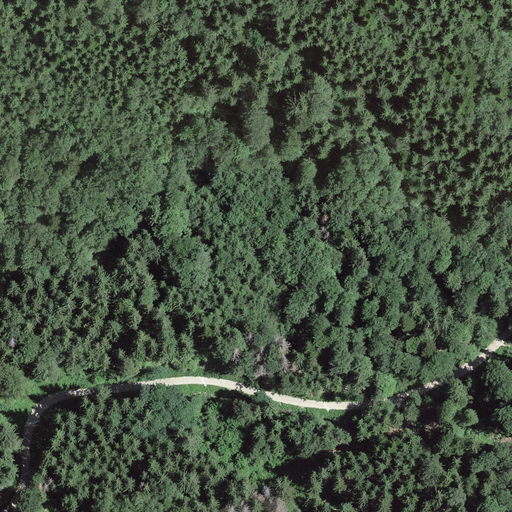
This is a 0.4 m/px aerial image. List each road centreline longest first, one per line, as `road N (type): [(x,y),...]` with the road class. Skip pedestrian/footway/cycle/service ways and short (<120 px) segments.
road 1 (track): [(511,330),(472,367),(377,405),(314,407),(204,382),(74,394),(43,410),(28,436),(22,493),(9,511)]
road 2 (track): [(301,511),(303,482),(315,466),(391,438),(472,367)]
